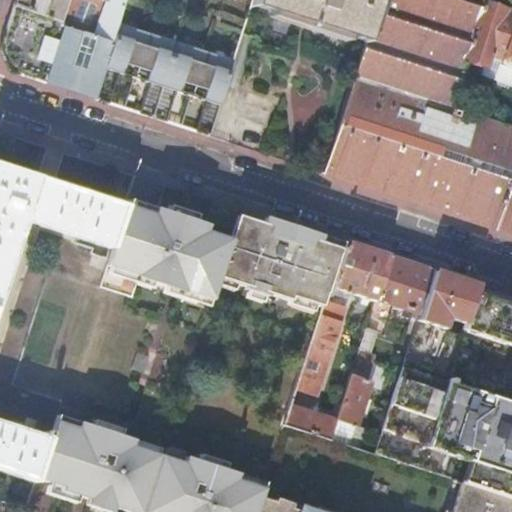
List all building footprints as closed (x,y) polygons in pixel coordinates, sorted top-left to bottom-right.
[(15,0),(14,5),(67,25),(113,42),(118,26),(124,8),(101,0),(15,0)] [(261,0),(278,5),(276,13),(309,25),(343,36),(346,29),(367,36),(378,0),(261,0)] [(378,0),(367,36),(359,64),(324,174),(378,192),(437,211),(468,116),(449,110),(465,60),(483,2),(477,0),(378,0)] [(511,12),(483,2),(465,60),(484,66),(495,70),(499,59),(502,61),(504,66),(511,68),(511,12)] [(0,50),(11,72),(96,100),(105,69),(113,42),(66,27),(67,25),(14,5),(0,48),(0,50)] [(203,107),(195,132),(209,137),(212,127),(233,63),(118,26),(113,42),(105,69),(96,100),(109,104),(117,78),(118,74),(149,84),(147,90),(139,114),(166,123),(174,98),(175,92),(205,102),(203,107)] [(444,213),(494,229),(511,173),(511,130),(468,116),(437,211),(444,213)] [(0,470),(36,482),(52,434),(45,432),(44,437),(0,423),(0,293),(24,221),(32,223),(111,249),(125,207),(54,184),(45,181),(38,179),(0,166),(0,470)] [(511,173),(494,229),(511,235),(511,173)] [(127,200),(125,207),(111,249),(100,286),(131,297),(136,284),(138,277),(153,281),(166,286),(198,296),(211,300),(216,285),(219,274),(237,280),(236,284),(246,287),(246,290),(249,291),(263,296),(267,297),(268,294),(290,301),(291,298),(315,306),(322,308),(324,302),(329,288),(341,250),(343,244),(321,237),(274,222),(265,219),(263,225),(237,216),(229,240),(213,234),(205,232),(207,226),(195,222),(167,213),(155,209),(127,200)] [(352,247),(343,244),(341,250),(329,288),(337,290),(335,297),(342,299),(342,298),(347,299),(348,294),(374,302),(387,258),(352,247)] [(427,271),(387,258),(374,302),(369,315),(386,321),(391,306),(418,315),(432,273),(427,271)] [(464,324),(476,287),(440,275),(432,273),(418,315),(416,321),(446,331),(450,319),(464,324)] [(219,274),(216,285),(234,291),(236,284),(237,280),(219,274)] [(150,288),(153,281),(138,277),(136,284),(150,288)] [(198,296),(166,286),(164,293),(196,303),(198,296)] [(511,298),(488,290),(476,287),(464,324),(462,331),(511,347),(511,403),(446,382),(448,373),(460,336),(446,331),(416,321),(407,349),(404,359),(373,455),(418,469),(461,483),(485,491),(511,499),(511,298)] [(263,296),(249,291),(246,298),(261,303),(263,296)] [(291,298),(290,301),(289,305),(313,313),(315,306),(291,298)] [(345,308),(324,302),(322,308),(296,391),(316,397),(345,308)] [(356,359),(336,420),(336,421),(354,427),(355,427),(360,411),(364,400),(369,381),(365,380),(370,364),(356,359)] [(368,401),(364,400),(360,411),(365,412),(368,401)] [(336,420),(291,406),(285,426),(330,440),(336,421),(336,420)] [(58,416),(55,422),(77,429),(79,423),(58,416)] [(93,421),(91,427),(120,436),(122,430),(93,421)] [(336,421),(330,440),(348,446),(354,427),(336,421)] [(52,434),(36,482),(48,486),(49,483),(62,487),(61,491),(78,496),(83,498),(88,499),(86,505),(108,511),(111,511),(113,507),(126,511),(256,511),(261,498),(264,490),(235,481),(237,474),(225,470),(198,461),(185,457),(183,464),(157,455),(131,447),(132,441),(133,440),(131,440),(120,436),(91,427),(79,423),(77,429),(55,422),(52,434)] [(131,447),(157,455),(159,449),(133,440),(132,441),(131,447)] [(200,456),(198,461),(225,470),(227,464),(200,456)] [(235,481),(264,490),(266,484),(237,474),(235,481)] [(511,511),(511,499),(485,491),(461,483),(451,511),(313,511),(275,499),(274,503),(261,498),(256,511),(511,511)]
